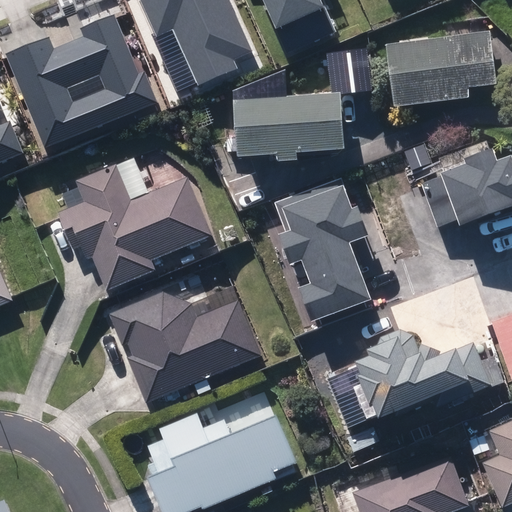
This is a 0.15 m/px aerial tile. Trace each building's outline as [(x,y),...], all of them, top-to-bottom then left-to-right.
[(178,26),(202,80),(238,64),(232,53),(252,44),(231,0),(141,0),(158,35),(178,26)] [(268,0),(290,48),(336,27),(323,0),(268,0)] [(53,34),(10,51),(49,145),(161,99),(149,68),(143,70),(118,11),(84,25),(88,33),(58,46),(53,34)] [(389,49),(397,110),(469,100),(468,91),(496,87),(489,35),(389,49)] [(277,155),(277,164),(297,162),(296,155),(344,151),(340,96),(234,103),(237,158),(277,155)] [(0,161),(29,149),(14,114),(0,120),(0,161)] [(511,153),(499,159),(494,146),(466,157),(467,162),(421,179),(439,225),(459,217),(462,224),(511,204),(511,153)] [(98,257),(112,290),(161,270),(156,258),(214,235),(191,179),(154,195),(138,158),(82,181),(91,202),(65,212),(80,248),(88,245),(93,259),(98,257)] [(302,284),(315,319),(376,297),(354,240),(372,234),(361,204),(356,206),(343,173),(276,198),(288,229),(282,232),(293,262),(305,258),(313,280),(302,284)] [(0,308),(16,301),(0,264),(0,308)] [(134,358),(152,402),(264,356),(241,301),(202,317),(196,304),(168,292),(116,314),(128,345),(134,342),(139,355),(134,358)] [(511,318),(492,325),(511,382),(511,318)] [(371,406),(378,422),(431,398),(437,410),(491,387),(473,347),(457,354),(455,351),(440,357),(440,354),(420,346),(417,347),(414,339),(404,343),(399,331),(381,339),(377,346),(365,351),(366,354),(367,357),(355,362),(361,377),(358,378),(370,406),(371,406)] [(342,395),(355,423),(368,417),(356,389),(342,395)] [(155,477),(169,511),(191,511),(207,506),(208,509),(299,471),(296,465),(301,463),(281,415),(236,434),(230,419),(209,428),(203,415),(170,429),(174,438),(155,446),(162,463),(156,465),(160,475),(155,477)] [(488,463),(508,506),(511,504),(511,423),(495,431),(506,454),(488,463)] [(455,511),(473,506),(454,457),(358,493),(365,511),(455,511)] [(0,511),(14,511),(10,500),(4,503),(1,497),(0,497),(0,511)]
